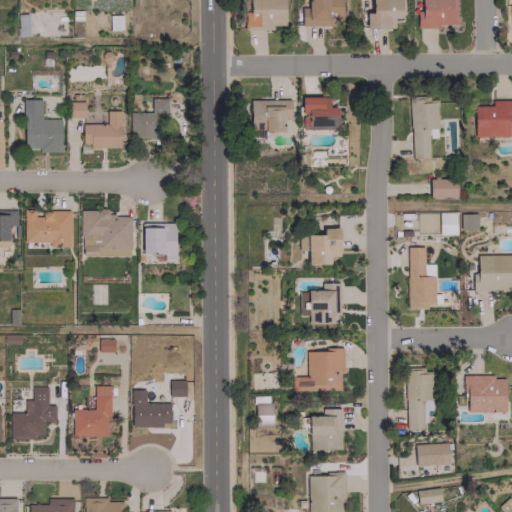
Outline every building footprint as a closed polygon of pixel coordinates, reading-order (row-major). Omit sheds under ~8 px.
[(283,25),(282,0),(247,0),(248,8),(242,8),(243,30),(272,29),(271,25),(283,25)] [(331,25),(331,19),(340,19),(339,0),(306,0),(307,7),(299,7),(300,26),(331,25)] [(392,27),(392,18),(400,18),(398,0),(363,0),(364,28),(392,27)] [(415,26),(455,26),(455,0),(419,0),(420,10),(415,10),(415,26)] [(108,30),(120,29),(120,15),(108,15),(108,30)] [(335,129),(334,106),(327,107),(326,96),(298,97),(299,115),(299,129),(335,129)] [(165,97),(150,98),(150,109),(127,110),(128,138),(156,138),(156,118),(166,118),(165,97)] [(59,119),(40,119),(40,99),(22,99),(22,150),(59,151),(59,119)] [(288,99),(248,99),(249,122),(260,121),(260,131),(281,131),(281,117),(288,117),(288,99)] [(434,99),(408,100),(409,157),(427,157),(426,138),(435,137),(434,99)] [(472,106),(472,136),(507,136),(507,118),(511,118),(511,100),(490,100),(490,105),(472,106)] [(66,117),(83,117),(83,101),(66,101),(66,117)] [(80,123),(80,146),(118,147),(119,110),(105,110),(105,124),(80,123)] [(427,197),(454,198),(455,178),(428,178),(427,197)] [(68,247),(67,211),(33,212),(33,209),(22,209),(22,242),(47,241),(47,247),(68,247)] [(128,215),(106,215),(106,209),(79,210),(79,256),(128,255),(128,215)] [(453,233),(454,212),(435,212),(435,213),(416,212),(416,233),(453,233)] [(475,229),(475,213),(458,213),(458,229),(475,229)] [(173,223),(140,223),(140,253),(162,253),(162,261),(172,261),(173,223)] [(306,264),(328,263),(328,256),(338,255),(337,227),(321,228),(321,234),(305,234),(306,264)] [(422,247),(405,246),(404,307),(432,307),(432,264),(421,263),(422,247)] [(510,290),(510,254),(475,255),(475,272),(470,272),(471,291),(510,290)] [(306,324),(332,323),(332,315),(338,314),(337,282),(320,282),(320,289),(297,290),(297,315),(306,315),(306,324)] [(111,351),(112,339),(96,338),(96,351),(111,351)] [(304,349),(304,376),(290,376),(290,391),(340,390),(339,349),(304,349)] [(430,409),(430,368),(403,368),(404,429),(423,429),(423,409),(430,409)] [(502,378),(491,378),(491,375),(463,375),(464,412),(503,411),(502,378)] [(168,396),(183,395),(183,379),(167,380),(168,396)] [(107,385),(92,385),(92,409),(70,409),(70,436),(104,435),(104,418),(108,418),(107,385)] [(45,386),(29,386),(29,399),(22,399),(22,412),(8,412),(8,439),(33,439),(33,435),(41,435),(41,421),(53,421),(53,404),(45,404),(45,386)] [(129,425),(168,425),(168,402),(143,402),(143,389),(129,389),(129,425)] [(270,427),(269,396),(252,396),(253,427),(270,427)] [(338,407),(319,408),(319,415),(307,416),(308,450),(339,449),(338,407)] [(446,463),(445,443),(412,443),(413,464),(446,463)] [(342,473),(304,473),(305,511),(338,511),(339,502),(342,502),(342,473)] [(415,503),(438,501),(437,488),(414,490),(415,503)] [(14,497),(0,497),(0,511),(18,511),(15,511),(14,497)] [(120,511),(121,501),(105,501),(105,497),(82,497),(81,511),(120,511)] [(511,511),(511,502),(507,497),(496,506),(501,511),(511,511)] [(70,511),(70,498),(46,498),(46,504),(26,504),(26,511),(70,511)]
